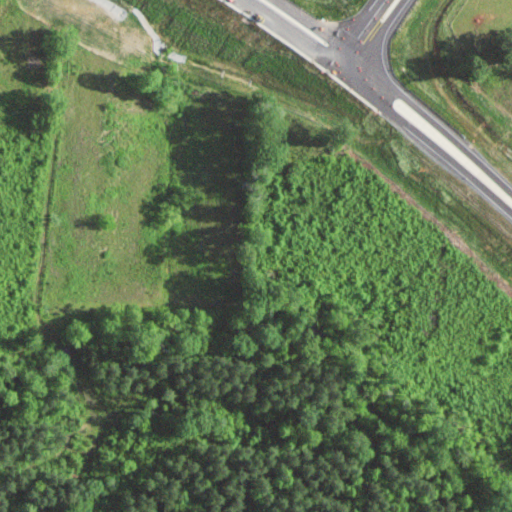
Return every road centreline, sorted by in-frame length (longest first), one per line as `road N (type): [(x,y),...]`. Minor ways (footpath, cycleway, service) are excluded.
road 1 (secondary): [(337,68),(511,210)]
road 2 (secondary): [(511,191),(356,59)]
road 3 (motorway): [(237,0),(337,68)]
